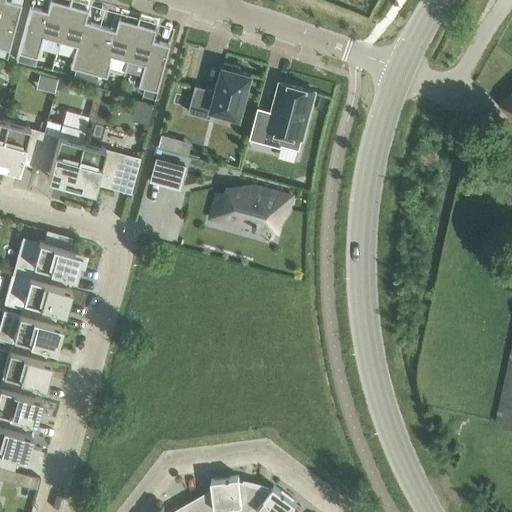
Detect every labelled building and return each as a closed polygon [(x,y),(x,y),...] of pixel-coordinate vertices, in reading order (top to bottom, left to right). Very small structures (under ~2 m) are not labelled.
[(0,0),(0,54),(7,57),(9,49),(21,4),(7,0),(0,0)] [(35,64),(37,57),(39,47),(56,51),(59,41),(69,4),(53,0),(49,0),(47,11),(30,6),(17,52),(15,59),(35,64)] [(88,9),(69,4),(59,41),(76,45),(70,66),(75,68),(73,75),(86,78),(100,25),(85,21),(88,9)] [(128,60),(138,23),(119,18),(116,30),(100,25),(86,78),(99,82),(101,75),(106,76),(112,55),(128,60)] [(157,28),(138,23),(128,60),(145,64),(139,85),(145,87),(143,94),(156,98),(158,90),(171,45),(154,40),(157,28)] [(216,90),(196,84),(188,111),(211,117),(213,109),(240,116),(251,73),(239,70),(241,66),(224,62),(216,90)] [(258,106),(250,138),(281,146),(282,144),(299,148),(315,91),(280,81),(272,110),(258,106)] [(511,92),(500,103),(511,116),(511,92)] [(142,100),(138,115),(149,119),(153,103),(142,100)] [(34,166),(49,169),(47,175),(47,176),(49,177),(55,178),(70,183),(82,140),(85,128),(47,118),(44,130),(34,166)] [(0,163),(18,168),(18,167),(20,162),(34,166),(44,130),(6,119),(0,142),(0,163)] [(161,133),(158,145),(172,149),(176,137),(161,133)] [(131,192),(140,156),(82,140),(70,183),(93,189),(95,183),(131,192)] [(185,164),(155,156),(149,179),(179,187),(185,164)] [(256,186),(248,186),(246,191),(244,191),(235,189),(233,194),(232,198),(227,196),(220,194),(213,216),(240,224),(241,221),(240,221),(243,212),(257,216),(255,224),(258,225),(259,224),(279,229),(282,222),(285,212),(290,214),(294,196),(256,186)] [(75,275),(75,274),(81,251),(63,246),(66,236),(68,236),(68,235),(48,229),(45,241),(22,235),(12,272),(71,288),(71,287),(65,285),(68,273),(75,275)] [(71,288),(12,272),(11,271),(2,302),(20,307),(19,312),(54,322),(58,309),(65,311),(71,288)] [(45,359),(48,346),(55,348),(61,324),(54,322),(19,312),(2,308),(0,316),(0,347),(9,349),(51,361),(51,360),(45,359)] [(511,348),(496,422),(511,425),(511,348)] [(45,384),(45,383),(51,361),(9,349),(0,380),(0,385),(41,397),(35,395),(38,382),(45,384)] [(41,397),(0,385),(0,424),(31,433),(25,431),(28,419),(35,421),(35,419),(41,397)] [(31,433),(0,424),(0,465),(14,470),(15,469),(14,468),(18,455),(25,457),(25,455),(31,433)] [(14,470),(0,465),(0,478),(20,483),(23,472),(14,470)] [(247,511),(256,481),(255,484),(239,480),(239,479),(238,479),(238,477),(239,477),(239,475),(211,479),(211,481),(212,480),(213,487),(212,487),(191,499),(198,511),(216,511),(216,507),(234,504),(242,506),(239,511),(247,511)] [(292,511),(291,509),(291,508),(290,508),(294,503),(295,504),(296,502),(274,485),(273,486),(274,487),(272,488),(271,488),(256,484),(257,481),(256,481),(247,511),(255,511),(256,510),(261,511),(292,511)] [(198,511),(191,499),(170,511),(169,511),(164,508),(164,507),(163,506),(158,511),(198,511)]
